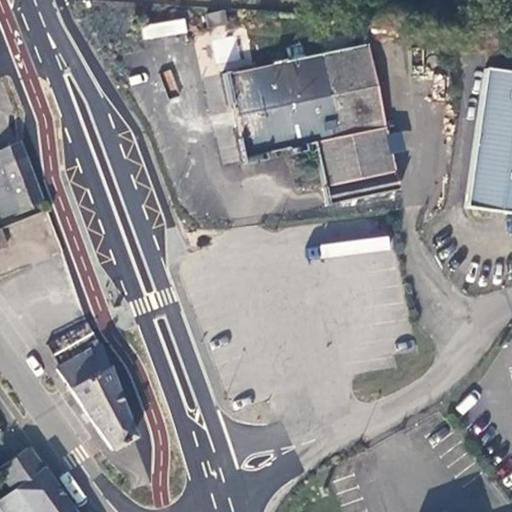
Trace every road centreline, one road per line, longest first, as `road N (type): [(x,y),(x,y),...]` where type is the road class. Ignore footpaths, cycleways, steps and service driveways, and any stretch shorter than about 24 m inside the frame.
road 1 (secondary): [(226,507),(37,0)]
road 2 (secondary): [(2,0),(144,378)]
road 3 (unclassified): [(511,302),(424,392),(241,481),(226,507)]
road 4 (residential): [(0,354),(118,511)]
road 5 (secondary): [(144,378),(163,395),(193,477),(226,507)]
road 6 (secondary): [(144,378),(193,511)]
